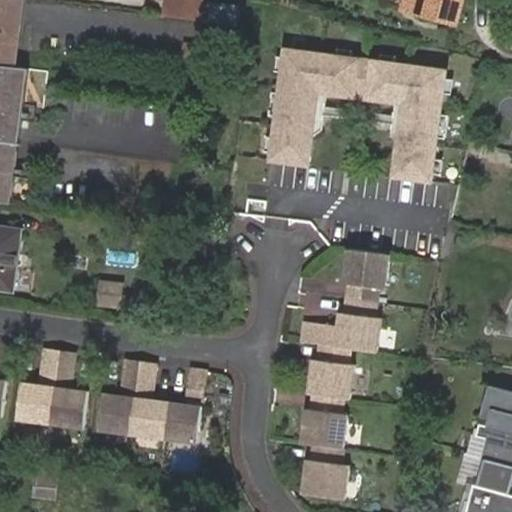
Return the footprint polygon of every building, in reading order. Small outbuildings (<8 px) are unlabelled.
[(0,0),(0,66),(14,69),(24,0),(22,0),(0,0)] [(174,0),(164,0),(163,16),(172,17),(202,21),(204,4),(174,0)] [(235,25),(237,3),(206,0),(204,22),(235,25)] [(418,2),(411,0),(401,0),(400,7),(414,12),(418,2)] [(414,12),(455,25),(461,0),(411,0),(418,2),(414,12)] [(324,98),(392,105),(402,98),(408,107),(400,113),(396,134),(403,143),(395,150),(391,179),(429,183),(429,184),(444,73),(408,69),(281,51),(268,163),(307,169),(310,139),(303,128),(312,123),(315,100),(308,92),(317,87),(324,98)] [(0,66),(0,142),(11,144),(20,69),(14,69),(0,66)] [(11,144),(19,144),(27,70),(20,69),(11,144)] [(319,133),(324,98),(317,87),(308,92),(315,100),(312,123),(303,128),(310,139),(319,133)] [(402,98),(392,105),(387,141),(394,150),(395,150),(403,143),(396,134),(400,113),(408,107),(402,98)] [(0,202),(5,203),(11,144),(0,142),(0,202)] [(11,144),(5,203),(12,204),(19,144),(11,144)] [(0,287),(12,289),(20,230),(0,227),(0,287)] [(388,259),(345,254),(340,288),(346,288),(345,302),(376,306),(377,293),(385,293),(388,259)] [(103,280),(100,305),(121,308),(125,283),(103,280)] [(349,352),(378,357),(382,322),(375,322),(376,306),(345,302),(343,318),(337,318),(333,350),(349,352)] [(288,343),(287,354),(314,355),(314,344),(288,343)] [(343,403),(351,404),(354,370),(347,368),(349,352),(333,350),(319,348),(318,365),(311,363),(308,398),(313,399),(343,403)] [(19,423),(51,427),(60,355),(47,352),(44,382),(51,383),(50,390),(23,386),(19,423)] [(60,355),(51,427),(86,430),(89,394),(65,391),(66,384),(74,384),(78,357),(60,355)] [(102,433),(134,437),(144,366),(129,363),(125,392),(131,392),(130,401),(108,396),(102,433)] [(134,437),(166,441),(171,405),(146,401),(146,394),(155,395),(158,368),(144,366),(134,437)] [(206,402),(209,374),(193,373),(190,400),(206,402)] [(511,392),(495,388),(487,419),(498,422),(495,430),(484,426),(481,439),(492,442),(487,461),(511,467),(511,392)] [(306,413),(302,448),(314,449),(344,453),(349,418),(342,418),(343,403),(313,399),(311,414),(306,413)] [(171,405),(166,441),(200,446),(204,409),(171,405)] [(343,469),(344,453),(314,449),(313,465),(307,464),(304,498),(347,502),(352,469),(343,469)] [(511,467),(486,461),(478,486),(511,495),(511,467)] [(511,511),(511,495),(478,486),(469,511),(511,511)]
